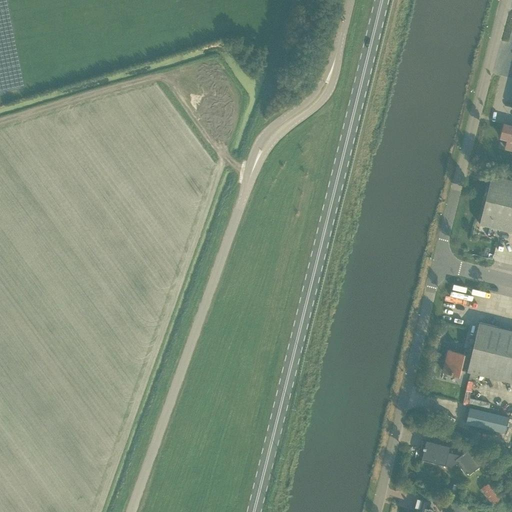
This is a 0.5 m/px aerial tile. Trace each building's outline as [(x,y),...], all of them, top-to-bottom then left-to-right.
[(511,126),(504,124),(501,138),(508,140),(506,148),(511,149),(511,126)] [(511,180),(492,175),(480,224),(511,232),(511,180)] [(449,350),(444,372),(459,376),(460,370),(471,373),(469,380),(479,382),(481,375),(511,382),(511,330),(480,322),(473,352),(465,350),(464,354),(449,350)] [(498,393),(494,404),(503,407),(507,396),(498,393)] [(470,408),(466,424),(505,433),(509,417),(470,408)] [(427,441),(422,459),(450,466),(457,462),(458,463),(467,476),(482,465),(470,448),(463,454),(461,455),(447,452),(448,446),(427,441)] [(493,481),(480,489),(493,508),(506,499),(493,481)] [(433,511),(434,511),(433,510),(432,509),(429,508),(431,503),(418,499),(416,505),(417,506),(417,507),(418,507),(417,511),(410,509),(408,511),(433,511)]
